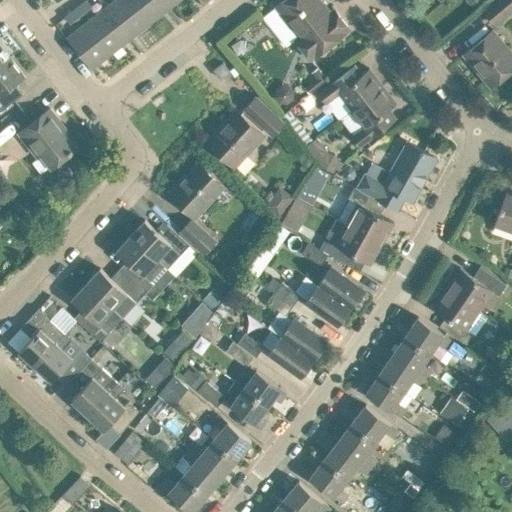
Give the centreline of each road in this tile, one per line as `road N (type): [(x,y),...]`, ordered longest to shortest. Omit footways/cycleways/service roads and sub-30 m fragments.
road 1 (residential): [(225,511),(316,401),(408,268),(477,133)]
road 2 (residential): [(0,313),(130,169),(129,143),(105,104)]
road 3 (residential): [(155,511),(0,373)]
road 4 (residential): [(373,0),(477,133)]
road 5 (residential): [(105,104),(235,0)]
road 6 (residential): [(105,104),(22,0)]
